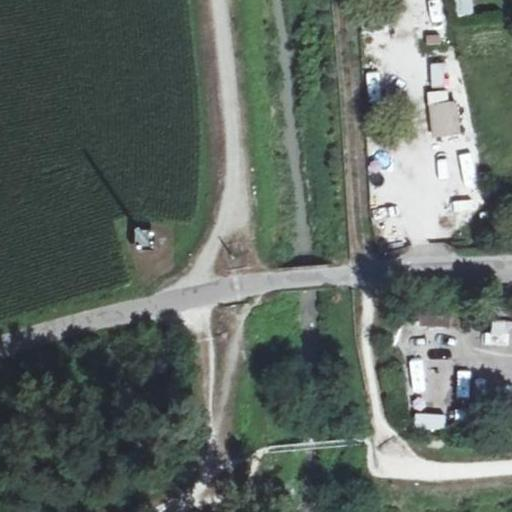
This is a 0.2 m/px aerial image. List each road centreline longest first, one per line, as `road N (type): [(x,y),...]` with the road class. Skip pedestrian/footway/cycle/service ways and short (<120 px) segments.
road 1 (unclassified): [(0,346),(242,284),(511,267)]
road 2 (track): [(217,0),(232,148),(229,188),(197,293)]
road 3 (track): [(340,0),(359,273)]
